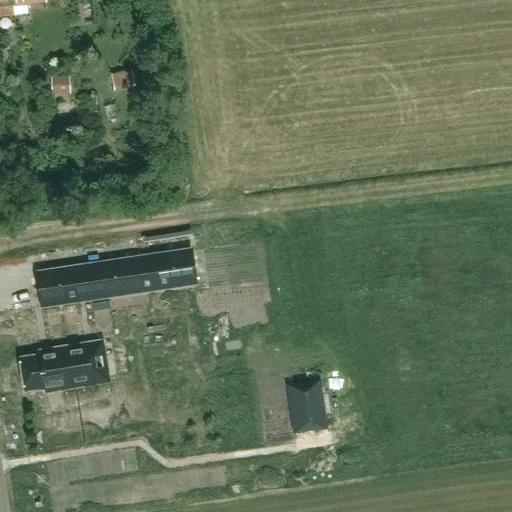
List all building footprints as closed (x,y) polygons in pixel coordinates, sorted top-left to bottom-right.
[(0,0),(0,16),(14,14),(13,6),(47,2),(46,0),(0,0)] [(74,81),(55,85),(58,98),(76,94),(74,81)] [(196,283),(191,251),(36,274),(41,306),(196,283)] [(93,384),(86,344),(48,350),(49,354),(20,359),(25,391),(46,388),(46,391),(62,389),(93,384)] [(321,379),(285,384),(293,435),(328,430),(321,379)] [(175,398),(189,397),(189,383),(175,383),(175,398)]
